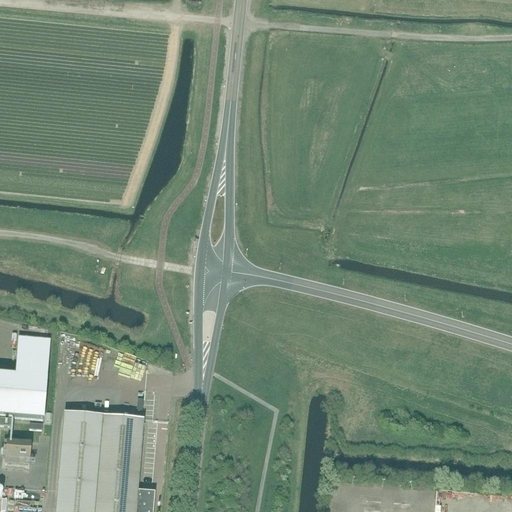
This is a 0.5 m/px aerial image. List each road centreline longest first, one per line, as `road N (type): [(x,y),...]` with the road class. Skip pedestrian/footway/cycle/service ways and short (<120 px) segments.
road 1 (unclassified): [(511,345),(287,282),(214,270)]
road 2 (unclassified): [(214,270),(241,0)]
road 3 (unclassified): [(201,398),(214,270)]
